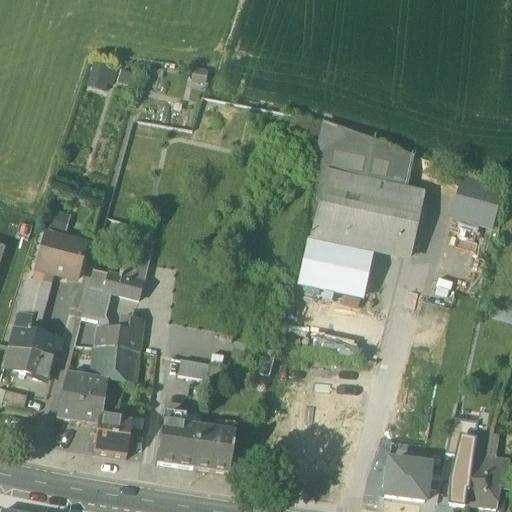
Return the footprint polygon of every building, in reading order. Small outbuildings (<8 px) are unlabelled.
[(85,87),(108,94),(115,68),(93,62),(85,87)] [(315,142),(320,125),(293,116),(288,134),(315,142)] [(324,184),(402,201),(411,161),(322,125),(312,184),(324,184)] [(460,181),(449,222),(491,234),(502,192),(460,181)] [(402,201),(324,184),(313,234),(372,246),(390,250),(389,254),(411,259),(423,206),(402,201)] [(372,246),(313,234),(301,285),(361,298),(372,246)] [(46,238),(34,283),(50,287),(53,277),(75,283),(85,248),(46,238)] [(123,281),(143,286),(147,272),(126,266),(123,281)] [(92,273),(80,321),(98,325),(105,298),(138,306),(143,286),(123,281),(92,273)] [(34,283),(27,281),(19,314),(41,320),(50,287),(34,283)] [(41,320),(19,314),(9,350),(52,361),(57,362),(62,341),(37,335),(41,320)] [(118,334),(95,331),(94,351),(139,356),(143,324),(120,320),(118,334)] [(9,350),(0,385),(0,393),(11,396),(18,374),(34,379),(33,381),(45,385),(52,361),(9,350)] [(139,356),(94,351),(91,381),(91,383),(107,385),(136,387),(139,356)] [(209,369),(182,364),(179,380),(206,385),(209,369)] [(91,381),(68,377),(56,422),(97,429),(98,423),(102,424),(107,385),(91,383),(91,381)] [(186,420),(164,417),(157,467),(193,472),(199,432),(185,430),(186,420)] [(102,424),(98,423),(97,429),(93,458),(126,463),(131,428),(117,426),(102,424)] [(237,428),(216,424),(214,434),(236,437),(237,428)] [(478,427),(463,425),(459,456),(473,458),(478,427)] [(214,434),(199,432),(193,472),(230,478),(236,437),(214,434)] [(459,456),(456,485),(448,483),(445,506),(463,509),(465,495),(469,496),(473,458),(459,456)] [(508,463),(473,458),(469,496),(465,495),(463,509),(483,511),(495,511),(498,489),(504,490),(508,463)] [(429,470),(389,464),(384,499),(424,505),(429,470)]
